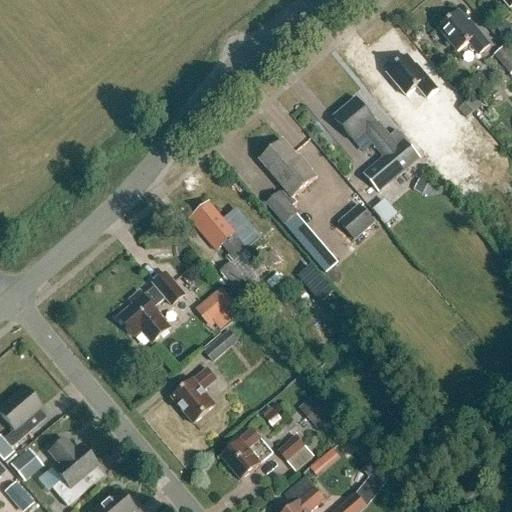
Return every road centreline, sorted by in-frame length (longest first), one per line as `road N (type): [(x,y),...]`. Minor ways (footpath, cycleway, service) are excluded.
road 1 (unclassified): [(9,296),(156,164),(227,68),(307,0)]
road 2 (residential): [(190,511),(9,296)]
